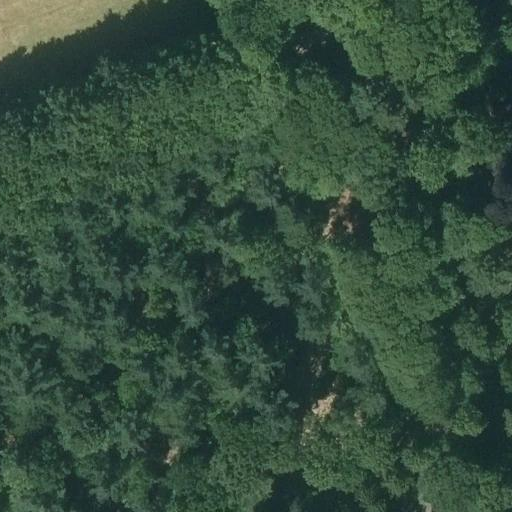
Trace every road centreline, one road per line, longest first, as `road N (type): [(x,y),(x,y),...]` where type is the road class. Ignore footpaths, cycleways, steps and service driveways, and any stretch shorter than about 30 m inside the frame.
road 1 (track): [(426,511),(463,446),(455,372),(297,40)]
road 2 (unknown): [(511,318),(431,242),(309,0)]
road 3 (track): [(0,149),(297,40)]
road 4 (track): [(0,361),(246,511)]
